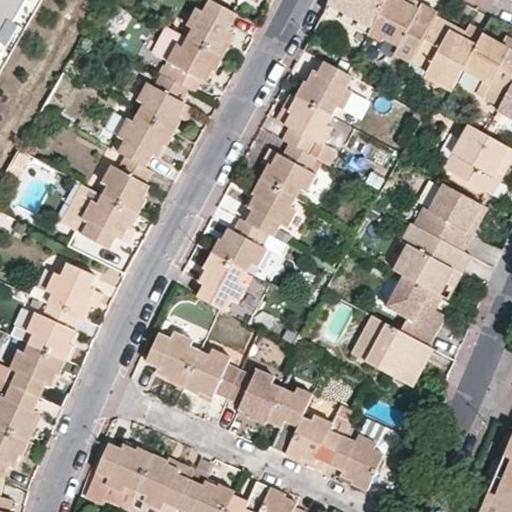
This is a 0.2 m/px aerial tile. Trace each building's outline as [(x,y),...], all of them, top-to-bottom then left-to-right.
[(0,0),(0,48),(3,44),(0,41),(0,35),(10,20),(15,23),(28,0),(0,0)] [(237,13),(212,0),(209,0),(205,9),(199,6),(189,23),(195,26),(190,35),(225,53),(231,40),(229,38),(236,26),(232,24),(237,13)] [(328,0),(328,1),(372,25),(386,0),(328,0)] [(394,53),(410,62),(413,55),(431,22),(435,15),(437,12),(422,4),(419,9),(407,3),(402,0),(386,0),(372,25),(369,32),(383,40),(386,37),(399,44),(394,53)] [(415,0),(409,0),(407,3),(419,9),(422,4),(415,0)] [(328,1),(324,8),(368,34),(369,32),(372,25),(328,1)] [(465,31),(435,15),(431,22),(450,32),(447,36),(458,42),(465,31)] [(0,41),(3,44),(8,47),(20,26),(15,23),(10,20),(0,35),(0,41)] [(482,33),(484,30),(470,22),(465,31),(458,42),(447,36),(450,32),(431,22),(413,55),(429,63),(426,71),(424,74),(451,89),(463,67),(482,33)] [(190,35),(168,23),(154,49),(171,58),(180,41),(185,43),(190,35)] [(499,106),(511,81),(511,50),(510,49),(500,45),(482,33),(463,67),(484,79),(476,93),(499,106)] [(225,53),(190,35),(185,43),(180,41),(171,58),(177,62),(170,75),(190,85),(197,89),(204,76),(208,78),(215,65),(217,67),(225,53)] [(500,45),(510,49),(511,45),(511,38),(506,35),(500,45)] [(413,55),(410,62),(426,71),(429,63),(413,55)] [(354,75),(327,60),(320,72),(316,70),(310,81),(307,80),(300,94),(335,113),(340,104),(345,107),(354,90),(347,86),(354,75)] [(170,75),(164,71),(157,83),(151,80),(141,98),(147,101),(142,110),(175,128),(184,114),(181,112),(188,99),(184,97),(190,85),(170,75)] [(421,79),(449,94),(451,89),(424,74),(421,79)] [(511,81),(499,106),(497,110),(511,118),(511,81)] [(296,108),(293,106),(300,94),(293,90),(279,115),(289,121),(296,108)] [(335,113),(300,94),(293,106),(296,108),(289,121),(293,123),(286,137),(293,141),(312,152),(318,155),(333,163),(339,150),(325,143),(335,126),(330,123),(335,113)] [(195,104),(188,99),(181,112),(184,114),(189,116),(195,104)] [(175,128),(142,110),(137,120),(131,117),(122,133),(128,137),(121,149),(126,152),(147,164),(154,151),(158,153),(166,140),(168,141),(175,128)] [(467,123),(459,138),(467,142),(474,127),(467,123)] [(445,164),(492,193),(500,178),(495,175),(502,162),(507,166),(511,155),(511,148),(484,133),(474,127),(467,142),(459,138),(445,164)] [(272,163),(264,176),(297,194),(302,185),(307,188),(317,170),(312,167),(318,155),(312,152),(293,141),(285,153),(281,151),(274,164),(272,163)] [(27,152),(18,147),(13,157),(22,162),(27,152)] [(267,160),(272,163),(274,164),(281,151),(274,147),(267,160)] [(103,191),(140,210),(146,197),(144,195),(150,182),(147,179),(154,167),(147,164),(126,152),(119,164),(112,161),(103,178),(108,182),(103,191)] [(13,157),(6,168),(15,173),(22,162),(13,157)] [(495,175),(500,178),(507,166),(502,162),(495,175)] [(297,194),(264,176),(256,190),(259,192),(252,205),(256,208),(250,220),(269,230),(275,234),(281,222),(287,224),(297,207),(292,204),(297,194)] [(478,202),(442,183),(428,210),(423,207),(414,224),(455,246),(478,202)] [(140,210),(103,191),(98,201),(93,198),(84,216),(92,221),(86,234),(113,247),(120,234),(123,236),(130,223),(133,224),(140,210)] [(478,202),(455,246),(464,251),(486,207),(478,202)] [(250,220),(243,216),(236,228),(231,227),(224,239),(222,237),(214,251),(249,270),(255,261),(259,263),(269,246),(262,242),(269,230),(250,220)] [(393,268),(404,274),(439,293),(451,271),(459,275),(470,254),(464,251),(455,246),(414,224),(410,222),(402,237),(408,241),(393,268)] [(249,270),(214,251),(206,266),(208,268),(202,280),(207,283),(200,295),(221,306),(226,309),(232,296),(239,300),(249,282),(244,280),(249,270)] [(53,289),(49,300),(77,313),(85,317),(92,301),(89,300),(95,287),(90,285),(95,273),(67,260),(62,272),(54,269),(47,286),(53,289)] [(447,297),(459,275),(451,271),(439,293),(443,295),(447,297)] [(439,293),(404,274),(386,307),(408,320),(402,330),(430,346),(438,333),(432,329),(438,318),(432,316),(436,309),(443,295),(439,293)] [(89,300),(92,301),(96,303),(102,290),(95,287),(89,300)] [(77,313),(49,300),(42,312),(36,310),(28,327),(33,329),(29,340),(67,357),(73,342),(70,341),(76,328),(71,326),(77,313)] [(436,309),(432,316),(438,318),(432,329),(438,333),(448,316),(436,309)] [(402,330),(376,316),(352,354),(414,387),(435,348),(430,346),(402,330)] [(170,378),(185,385),(202,349),(192,344),(194,339),(176,330),(173,337),(161,331),(148,359),(158,365),(157,368),(171,375),(170,378)] [(67,357),(29,340),(23,352),(18,350),(9,369),(14,372),(11,381),(41,394),(46,381),(51,383),(57,370),(60,371),(67,357)] [(202,349),(185,385),(200,392),(202,389),(216,395),(217,391),(229,397),(242,369),(230,363),(233,356),(214,348),(212,353),(202,349)] [(242,369),(229,397),(242,403),(240,407),(253,413),(253,416),(266,422),(268,419),(282,386),(274,381),(276,376),(258,368),(255,374),(242,369)] [(0,375),(0,390),(5,392),(11,381),(0,375)] [(41,394),(11,381),(5,392),(0,390),(0,424),(30,438),(38,422),(34,420),(40,408),(35,405),(41,394)] [(276,445),(288,450),(304,414),(313,393),(300,387),(297,392),(282,386),(268,419),(283,426),(275,444),(276,445)] [(336,421),(333,428),(344,433),(351,418),(335,411),(332,419),(336,421)] [(304,414),(288,450),(304,458),(305,456),(311,458),(317,461),(320,457),(331,462),(344,433),(333,428),(336,421),(332,419),(318,413),(315,419),(304,414)] [(344,433),(331,462),(345,468),(343,473),(348,475),(356,478),(355,482),(370,488),(397,428),(367,414),(363,423),(356,439),(344,433)] [(356,439),(363,423),(351,418),(344,433),(356,439)] [(30,438),(0,424),(0,474),(4,476),(10,463),(15,465),(21,451),(24,452),(30,438)] [(496,497),(511,460),(511,439),(489,495),(496,497)] [(139,489),(156,451),(141,444),(139,448),(126,442),(123,446),(111,441),(87,494),(99,500),(99,498),(107,481),(127,489),(129,484),(139,489)] [(170,458),(156,451),(139,489),(148,493),(146,498),(165,507),(162,511),(177,511),(179,507),(193,477),(180,471),(182,467),(169,461),(170,458)] [(200,463),(173,451),(170,458),(169,461),(182,467),(180,471),(193,477),(200,463)] [(511,511),(511,460),(496,497),(489,495),(482,511),(511,511)] [(0,511),(14,511),(15,510),(10,509),(13,496),(3,494),(6,477),(4,476),(0,474),(0,511)] [(193,477),(179,507),(190,511),(225,511),(235,492),(237,488),(223,482),(222,485),(210,479),(207,483),(193,477)] [(260,511),(272,485),(261,479),(251,499),(235,492),(225,511),(260,511)] [(131,507),(139,489),(129,484),(127,489),(107,481),(99,498),(128,511),(131,507)] [(288,492),(272,485),(260,511),(309,511),(310,510),(306,508),(299,505),(300,500),(288,495),(288,492)] [(148,493),(139,489),(131,507),(142,511),(162,511),(165,507),(146,498),(148,493)]
